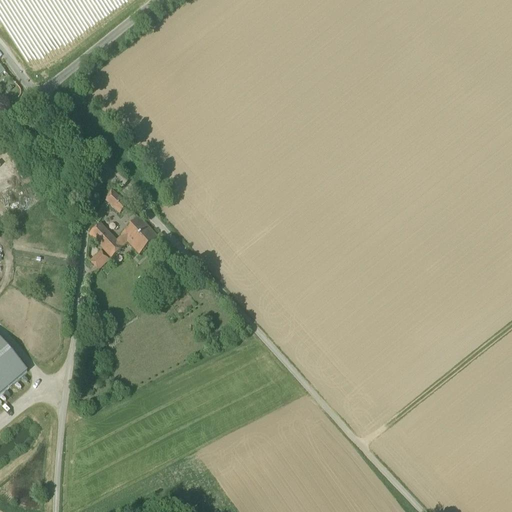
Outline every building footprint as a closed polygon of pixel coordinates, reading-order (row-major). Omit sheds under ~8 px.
[(55,174),(47,166),(36,176),(44,184),(55,174)] [(106,202),(119,215),(127,207),(111,191),(105,202),(106,202)] [(121,237),(122,237),(127,243),(139,256),(158,239),(140,220),(139,220),(121,237)] [(123,249),(122,248),(116,242),(100,225),(99,226),(89,235),(111,259),(123,249)] [(122,237),(116,242),(122,248),(127,243),(122,237)] [(90,262),(98,271),(108,261),(100,253),(90,262)] [(0,394),(27,372),(0,340),(0,394)]
